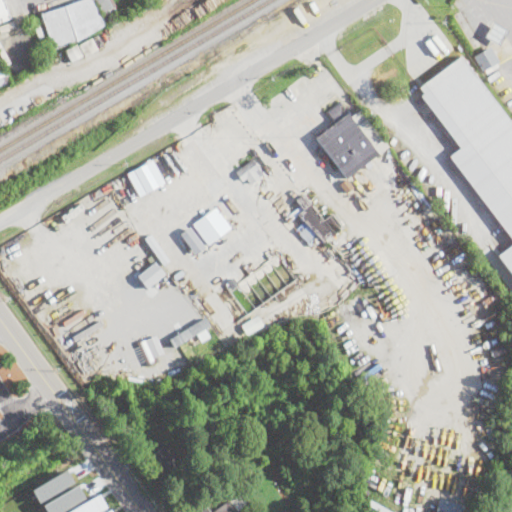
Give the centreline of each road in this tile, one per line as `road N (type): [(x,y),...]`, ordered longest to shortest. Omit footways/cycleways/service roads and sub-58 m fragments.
road 1 (tertiary): [(373,0),(0,223)]
road 2 (tertiary): [(0,316),(140,511)]
